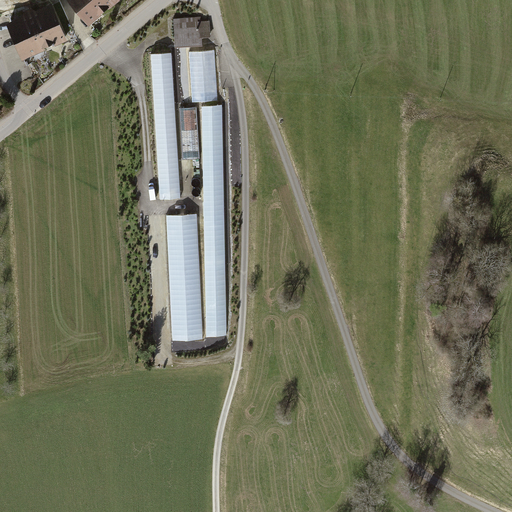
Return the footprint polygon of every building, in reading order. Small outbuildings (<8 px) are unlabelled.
[(73,0),(94,25),(124,0),(73,0)] [(60,3),(12,22),(27,59),(75,40),(60,3)] [(201,18),(176,19),(177,47),(212,46),(212,22),(202,22),(201,18)] [(173,52),(151,53),(160,200),(182,198),(173,52)] [(216,52),(190,53),(192,102),(218,101),(216,52)] [(223,105),(203,105),(208,338),(229,338),(223,105)] [(197,109),(183,110),(185,159),(200,158),(197,109)] [(197,215),(168,217),(175,340),(204,339),(197,215)]
